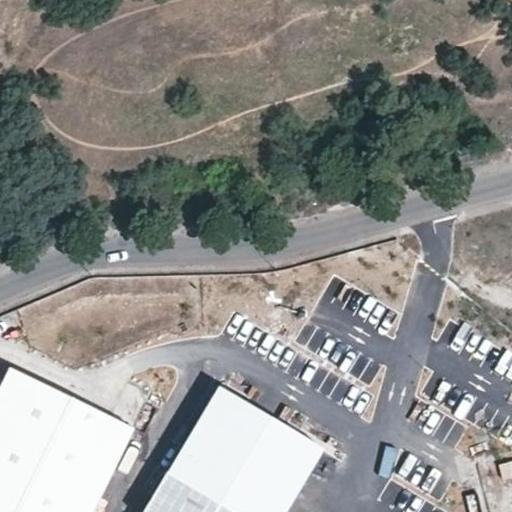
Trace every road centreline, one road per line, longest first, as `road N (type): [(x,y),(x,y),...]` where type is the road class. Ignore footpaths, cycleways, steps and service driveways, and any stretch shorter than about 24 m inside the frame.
road 1 (residential): [(0,293),(86,257),(270,249),(511,181)]
road 2 (unknown): [(0,350),(37,336),(162,375),(287,456),(342,511)]
